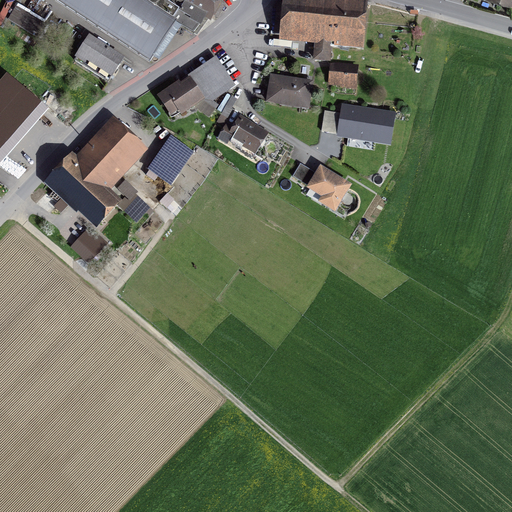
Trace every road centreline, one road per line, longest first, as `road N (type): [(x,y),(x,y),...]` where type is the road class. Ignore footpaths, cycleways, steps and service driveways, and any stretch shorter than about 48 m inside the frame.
road 1 (track): [(344,485),(11,209)]
road 2 (tertiary): [(0,220),(105,111),(230,29),(257,0)]
road 3 (track): [(511,314),(344,485)]
